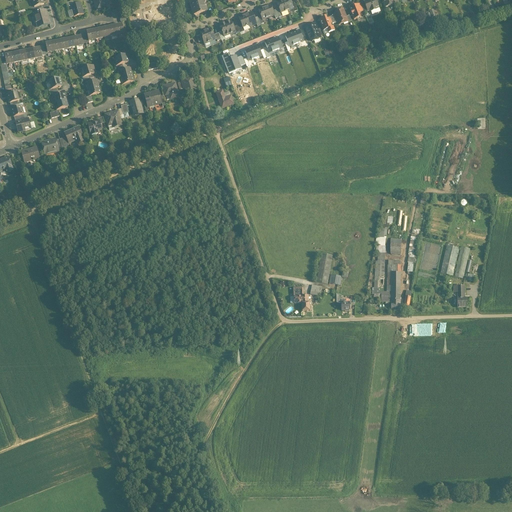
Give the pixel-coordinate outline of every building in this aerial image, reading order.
[(94,0),(95,4),(96,4),(98,10),(97,10),(97,11),(105,9),(104,5),(110,4),(108,0),(94,0)] [(192,0),(190,1),(192,8),(206,4),(205,2),(204,2),(203,0),(192,0)] [(289,0),(286,0),(283,1),(287,11),(293,9),(291,5),(289,0)] [(371,0),(370,0),(368,1),(368,2),(364,3),(365,4),(367,11),(368,11),(371,10),(372,12),(373,15),(380,12),(379,10),(380,10),(375,0),(372,0),(371,0)] [(382,0),(385,8),(394,5),(396,4),(394,0),(382,0)] [(283,1),(277,3),(279,9),(281,14),(283,17),(282,17),(283,17),(288,16),(288,14),(287,11),(283,1)] [(74,5),(71,6),(71,7),(74,18),(84,15),(81,4),(74,5)] [(206,4),(192,8),(194,16),(207,12),(206,7),(206,4)] [(358,5),(354,7),(353,6),(349,7),(354,20),(360,18),(359,14),(361,13),(358,6),(358,5)] [(271,6),(265,8),(268,18),(274,16),(275,16),(273,12),(271,6)] [(265,8),(258,11),(261,16),(262,20),(268,18),(265,8)] [(343,10),(334,13),(338,23),(339,26),(343,24),(344,26),(348,24),(348,22),(346,17),(343,10)] [(37,13),(34,14),(38,27),(50,24),(46,11),(44,11),(37,13)] [(252,13),(249,14),(246,15),(247,15),(245,16),(249,26),(249,27),(256,24),(257,24),(255,19),(252,13)] [(245,16),(239,18),(241,24),(243,28),(249,26),(245,16)] [(326,19),(324,20),(323,18),(320,20),(324,31),(327,30),(329,33),(335,31),(332,25),(330,19),(327,20),(326,19)] [(231,21),(225,23),(230,35),(235,33),(233,27),(231,21)] [(230,35),(225,23),(220,26),(222,32),(224,37),(230,35)] [(315,24),(305,28),(311,41),(312,42),(314,41),(315,40),(315,39),(319,38),(320,39),(317,30),(315,24)] [(22,25),(16,27),(17,34),(24,32),(22,25)] [(123,25),(115,26),(117,36),(125,34),(123,25)] [(115,26),(108,28),(110,37),(117,36),(115,26)] [(108,28),(101,29),(103,39),(110,37),(108,28)] [(101,29),(94,31),(96,40),(103,39),(101,29)] [(211,29),(205,31),(210,43),(215,41),(213,36),(211,29)] [(94,31),(87,32),(87,36),(89,42),(96,40),(94,31)] [(210,43),(205,31),(200,33),(201,35),(203,41),(205,44),(210,43)] [(293,34),(297,45),(304,42),(300,31),(293,34)] [(219,34),(213,36),(215,41),(217,40),(217,42),(221,40),(219,34)] [(290,48),(297,45),(293,34),(285,37),(288,43),(290,48)] [(82,37),(74,38),(76,47),(83,46),(83,44),(82,37)] [(74,38),(67,40),(69,49),(76,47),(74,38)] [(272,41),(276,51),(283,49),(279,38),(272,41)] [(67,40),(60,41),(62,50),(69,49),(67,40)] [(60,41),(53,43),(55,52),(62,50),(60,41)] [(269,54),(276,51),(272,41),(265,44),(267,49),(269,54)] [(53,43),(46,44),(46,47),(48,53),(55,52),(53,43)] [(258,46),(251,49),(255,59),(262,57),(258,46)] [(41,49),(33,50),(35,59),(43,58),(42,56),(41,49)] [(249,62),(255,59),(251,49),(245,51),(249,62)] [(33,50),(26,52),(28,61),(35,59),(33,50)] [(26,52),(19,53),(21,62),(28,61),(26,52)] [(19,53),(12,55),(14,64),(21,62),(19,53)] [(223,57),(229,74),(242,69),(241,67),(237,59),(236,56),(231,59),(229,54),(223,57)] [(12,55),(5,56),(5,57),(6,63),(7,65),(14,64),(12,55)] [(126,55),(117,58),(119,66),(123,65),(129,63),(126,55)] [(237,59),(241,67),(246,65),(244,61),(243,56),(237,59)] [(93,66),(83,69),(86,77),(88,77),(95,75),(93,66)] [(124,70),(121,71),(123,78),(132,75),(130,69),(124,70)] [(123,78),(120,79),(122,84),(124,84),(124,85),(134,82),(132,75),(123,78)] [(193,77),(182,80),(182,83),(185,93),(191,92),(191,89),(196,87),(193,77)] [(60,78),(50,81),(53,90),(57,89),(62,87),(60,78)] [(229,78),(227,79),(227,78),(225,78),(226,79),(224,80),(227,88),(232,87),(229,78)] [(91,82),(88,83),(90,89),(99,87),(97,80),(91,82)] [(175,84),(164,87),(166,96),(169,95),(170,97),(173,96),(174,99),(177,98),(179,98),(177,92),(175,84)] [(99,87),(90,89),(92,96),(101,94),(99,87)] [(231,97),(225,99),(223,91),(216,94),(222,109),(234,105),(231,97)] [(17,92),(8,95),(10,104),(19,101),(17,92)] [(159,92),(152,94),(155,106),(162,104),(160,97),(159,92)] [(58,95),(56,96),(58,103),(66,100),(64,94),(58,95)] [(152,94),(145,96),(146,102),(148,108),(155,106),(152,94)] [(66,100),(58,103),(59,110),(68,107),(66,100)] [(139,101),(130,103),(134,115),(143,113),(139,101)] [(20,107),(12,110),(14,118),(14,117),(24,115),(23,115),(23,114),(22,114),(20,107)] [(118,112),(105,115),(108,126),(113,125),(114,128),(122,125),(121,121),(119,117),(118,112)] [(16,123),(18,133),(32,129),(29,120),(25,121),(16,123)] [(99,121),(88,124),(92,137),(96,136),(97,134),(97,132),(102,131),(100,124),(100,121),(99,121)] [(79,128),(65,134),(67,139),(69,143),(76,140),(77,144),(84,141),(79,128)] [(66,139),(60,141),(62,149),(62,150),(69,147),(68,146),(70,145),(69,143),(67,139),(66,140),(66,139)] [(56,142),(43,145),(46,158),(60,154),(59,150),(56,142)] [(37,148),(22,152),(25,163),(39,159),(40,159),(39,155),(37,148)] [(8,158),(0,161),(0,172),(2,176),(14,171),(8,158)] [(385,229),(379,228),(375,245),(382,246),(385,229)] [(401,241),(391,240),(390,255),(400,255),(401,241)] [(382,246),(375,245),(378,253),(385,254),(385,247),(382,246)] [(446,246),(440,274),(453,277),(459,249),(446,246)] [(461,247),(454,277),(463,279),(470,249),(461,247)] [(333,256),(321,254),(316,283),(328,285),(333,256)] [(381,299),(381,293),(379,292),(379,286),(380,286),(380,279),(384,280),(384,277),(380,277),(380,262),(378,262),(376,261),(374,288),(372,288),(372,294),(373,294),(373,298),(376,298),(376,304),(378,304),(378,298),(381,299)] [(391,303),(400,303),(401,266),(400,266),(388,265),(388,286),(387,286),(387,292),(381,293),(381,299),(381,302),(391,303)] [(340,286),(342,277),(331,274),(329,283),(340,286)] [(322,288),(312,286),(311,292),(321,294),(322,288)] [(464,286),(457,287),(457,293),(458,299),(457,299),(458,308),(466,308),(466,299),(465,299),(464,286)] [(303,289),(293,289),(293,294),(295,294),(295,297),(294,297),(295,304),(302,304),(308,303),(308,297),(302,297),(302,294),(303,293),(303,289)] [(350,303),(345,303),(345,301),(342,301),(342,311),(345,311),(345,312),(349,312),(349,311),(350,311),(350,303)] [(308,303),(302,304),(302,312),(310,312),(310,303),(308,303)]
